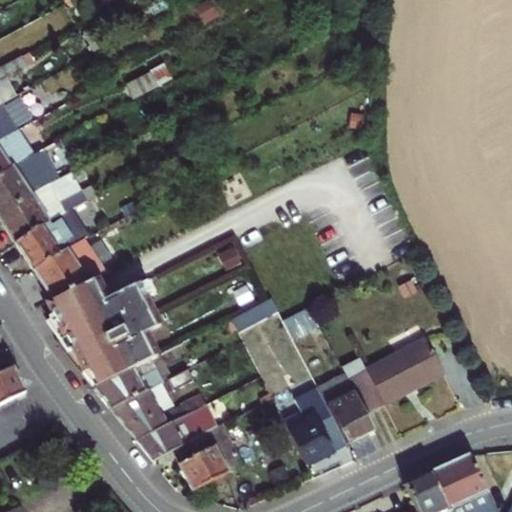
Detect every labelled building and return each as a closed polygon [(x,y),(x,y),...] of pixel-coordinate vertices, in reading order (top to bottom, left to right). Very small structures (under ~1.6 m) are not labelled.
[(101,7),(96,10),(99,16),(104,13),(101,7)] [(22,58),(6,67),(11,76),(27,68),(22,58)] [(6,67),(0,69),(0,81),(11,76),(6,67)] [(161,68),(147,75),(156,90),(170,83),(161,68)] [(126,87),(134,102),(156,90),(147,75),(126,87)] [(37,107),(29,89),(0,104),(0,106),(9,122),(37,107)] [(0,142),(15,133),(16,133),(9,122),(0,106),(0,142)] [(353,133),(365,134),(367,120),(354,118),(353,133)] [(0,142),(0,176),(31,158),(15,133),(0,142)] [(159,147),(141,157),(149,170),(167,160),(159,147)] [(31,158),(0,176),(0,215),(49,186),(57,181),(39,153),(31,158)] [(57,181),(49,186),(57,202),(79,191),(70,175),(57,181)] [(0,225),(4,232),(13,246),(71,211),(86,204),(80,193),(79,191),(57,202),(49,186),(0,215),(0,225)] [(93,186),(80,193),(86,204),(99,197),(93,186)] [(22,259),(31,272),(66,250),(81,243),(86,240),(71,211),(13,246),(22,259)] [(41,287),(51,301),(94,279),(102,276),(81,243),(66,250),(31,272),(41,287)] [(150,361),(156,358),(143,333),(157,327),(137,285),(105,300),(94,279),(51,301),(44,304),(61,337),(65,335),(76,355),(86,375),(92,372),(99,387),(150,361)] [(236,332),(276,312),(270,300),(231,320),(236,332)] [(281,322),(290,340),(318,327),(308,309),(281,322)] [(231,334),(236,332),(231,320),(224,324),(231,334)] [(425,342),(365,372),(382,407),(412,391),(443,375),(425,342)] [(186,371),(192,382),(226,364),(220,354),(186,371)] [(170,380),(159,357),(156,358),(150,361),(161,384),(170,380)] [(101,401),(109,411),(161,384),(150,361),(99,387),(92,391),(101,401)] [(0,374),(0,405),(25,394),(19,381),(12,368),(0,374)] [(161,384),(109,411),(121,424),(132,438),(136,443),(205,407),(199,396),(180,405),(178,408),(162,416),(160,413),(170,407),(164,397),(160,390),(169,385),(173,392),(192,383),(192,382),(186,371),(170,380),(161,384)] [(365,372),(346,382),(364,416),(382,407),(365,372)] [(343,375),(316,389),(344,445),(358,438),(371,431),(364,416),(346,382),(343,375)] [(160,390),(164,397),(173,392),(169,385),(160,390)] [(293,402),(299,413),(304,424),(288,432),(305,465),(324,455),(344,445),(316,389),(293,402)] [(205,407),(136,443),(144,452),(152,461),(170,452),(216,429),(205,407)] [(304,424),(299,413),(282,422),(288,432),(304,424)] [(216,429),(170,452),(180,472),(191,492),(242,466),(222,426),(216,429)] [(495,511),(469,457),(450,466),(430,475),(448,511),(463,505),(465,511),(495,511)] [(405,487),(416,511),(447,511),(448,511),(430,475),(418,481),(405,487)]
